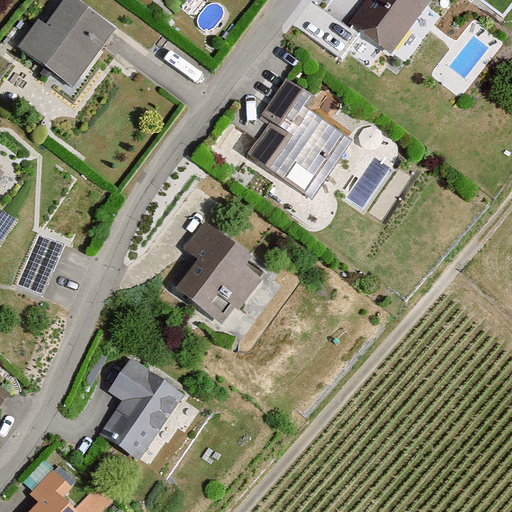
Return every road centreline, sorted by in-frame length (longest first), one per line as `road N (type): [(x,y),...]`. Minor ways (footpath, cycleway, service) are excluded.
road 1 (residential): [(0,483),(51,406),(90,295),(295,0)]
road 2 (track): [(239,511),(449,274)]
